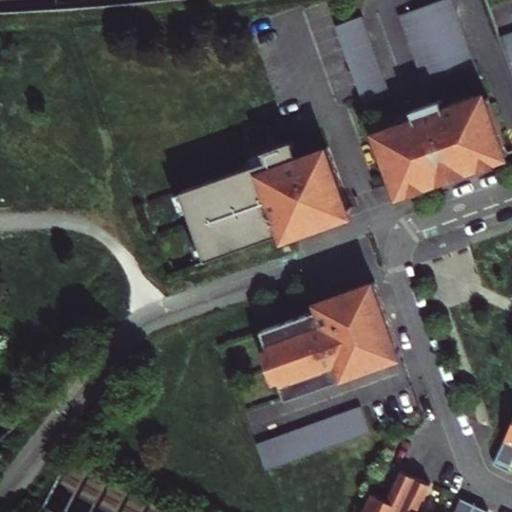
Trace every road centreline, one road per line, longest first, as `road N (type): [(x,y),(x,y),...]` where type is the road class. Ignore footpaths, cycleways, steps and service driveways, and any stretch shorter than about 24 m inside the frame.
road 1 (residential): [(386,236),(470,466),(485,485),(511,498)]
road 2 (residential): [(511,191),(386,236)]
